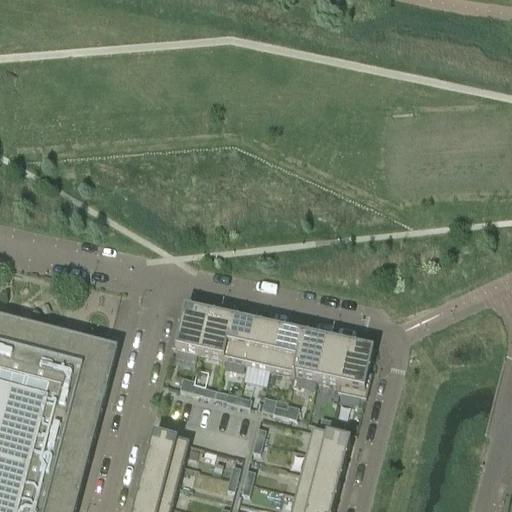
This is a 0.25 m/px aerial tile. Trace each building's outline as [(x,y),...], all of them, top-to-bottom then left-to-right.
[(200,361),(209,320),(185,314),(179,337),(177,337),(173,355),(200,361)] [(200,361),(224,366),(233,325),(209,320),(200,361)] [(256,330),(233,325),(224,366),(247,371),(256,330)] [(0,511),(76,511),(117,357),(107,354),(0,326),(0,511)] [(247,371),(244,387),(267,392),(270,376),(280,335),(256,330),(247,371)] [(294,382),(303,341),(280,335),(270,376),(294,382)] [(326,346),(303,341),(294,382),(317,387),(326,346)] [(350,351),(326,346),(317,387),(340,392),(341,392),(350,351)] [(341,392),(340,392),(339,399),(367,405),(372,380),(369,379),(374,357),(350,351),(341,392)] [(192,399),(194,390),(195,387),(183,384),(180,395),(192,399)] [(194,390),(192,399),(203,402),(206,394),(194,390)] [(238,411),(240,403),(228,400),(226,408),(238,411)] [(238,411),(250,414),(252,406),(240,403),(238,411)] [(285,423),(287,414),(275,411),(273,420),(285,423)] [(287,414),(285,423),(296,426),(300,414),(288,411),(287,414)] [(331,434),(333,427),(322,424),(320,431),(331,434)] [(333,427),(331,434),(343,437),(345,429),(333,427)] [(258,434),(255,446),(263,448),(266,436),(258,434)] [(313,437),(307,459),(345,469),(351,447),(313,437)] [(148,463),(184,472),(189,450),(154,441),(148,463)] [(260,460),(263,448),(255,446),(252,458),(260,460)] [(340,490),(345,469),(307,459),(302,480),(340,490)] [(143,483),(178,493),(184,472),(148,463),(143,483)] [(230,484),(238,486),(241,474),(233,472),(230,484)] [(245,488),(252,490),(255,478),(248,476),(245,488)] [(340,490),(302,480),(296,501),(335,511),(340,490)] [(143,483),(137,504),(166,511),(173,511),(178,493),(143,483)] [(227,496),(235,498),(238,486),(230,484),(227,496)] [(252,490),(245,488),(242,499),(249,501),(252,490)] [(296,501),(293,511),(334,511),(335,511),(296,501)]
